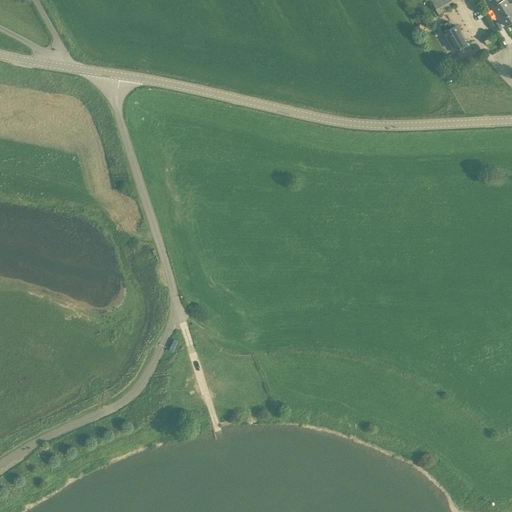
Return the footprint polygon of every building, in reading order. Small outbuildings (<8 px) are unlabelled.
[(430,0),(439,15),(454,6),(451,0),(430,0)] [(506,26),(511,21),(511,7),(507,0),(503,0),(494,6),(506,26)] [(453,27),(448,21),(439,26),(454,52),(467,45),(456,26),(453,27)] [(425,31),(421,24),(416,26),(420,33),(425,31)] [(487,45),(496,39),(492,31),(482,37),(487,45)] [(454,54),(459,61),(472,53),(467,45),(454,54)]
